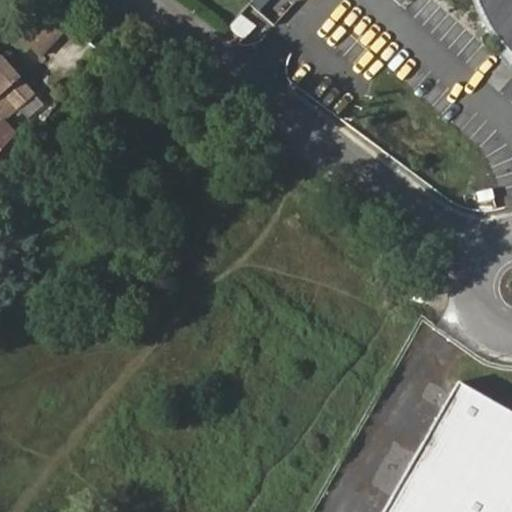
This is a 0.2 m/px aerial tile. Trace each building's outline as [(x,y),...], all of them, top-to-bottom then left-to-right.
[(511,0),(459,0),(460,2),(465,11),(511,51),(511,0)] [(24,39),(44,58),(65,35),(45,17),(24,39)] [(0,119),(9,112),(0,101),(0,91),(14,78),(0,61),(0,119)] [(0,91),(0,101),(9,112),(29,94),(14,78),(0,91)] [(0,143),(9,132),(0,122),(0,143)] [(511,511),(511,412),(459,382),(383,511),(511,511)]
